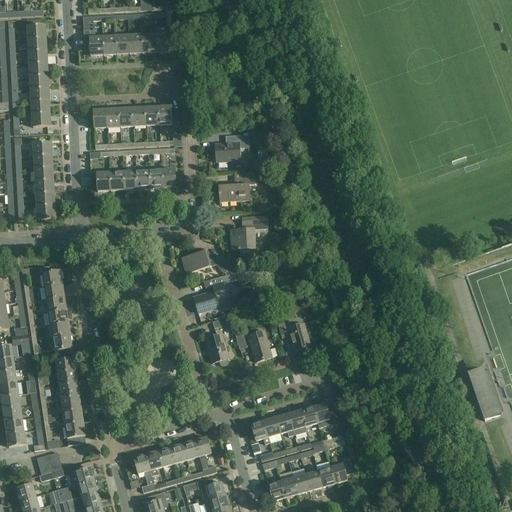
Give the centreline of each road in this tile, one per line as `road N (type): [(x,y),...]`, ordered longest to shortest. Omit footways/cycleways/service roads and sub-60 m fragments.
road 1 (residential): [(78,238),(66,0)]
road 2 (residential): [(113,443),(78,238)]
road 3 (residential): [(210,416),(155,233)]
road 4 (residential): [(155,233),(190,229),(192,139)]
